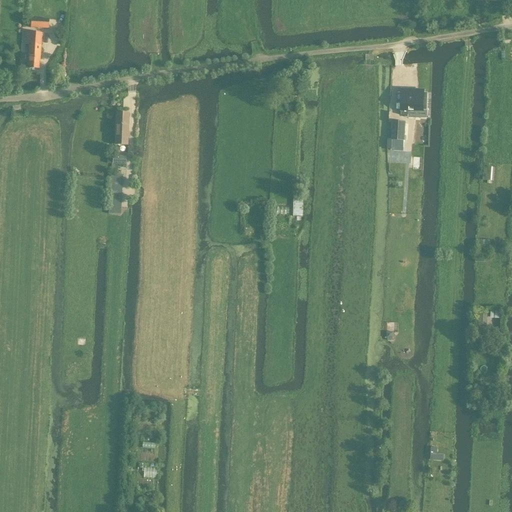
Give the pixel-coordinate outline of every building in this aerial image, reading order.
[(48,19),(31,18),(30,27),(48,29),(48,19)] [(28,68),(39,69),(42,33),(26,32),(25,44),(29,44),(28,68)] [(401,110),(401,115),(408,116),(408,111),(423,111),(427,111),(428,93),(424,93),(424,91),(414,91),(402,90),(401,110)] [(127,145),(127,129),(128,113),(115,113),(114,145),(127,145)] [(392,140),(404,141),(405,123),(392,122),(392,140)] [(126,156),(113,156),(113,164),(126,164),(126,156)] [(494,181),(495,168),(485,167),(484,181),(494,181)] [(110,188),(109,214),(120,215),(121,215),(121,208),(122,189),(123,178),(111,177),(110,188)] [(479,314),(478,327),(486,327),(487,314),(479,314)]
